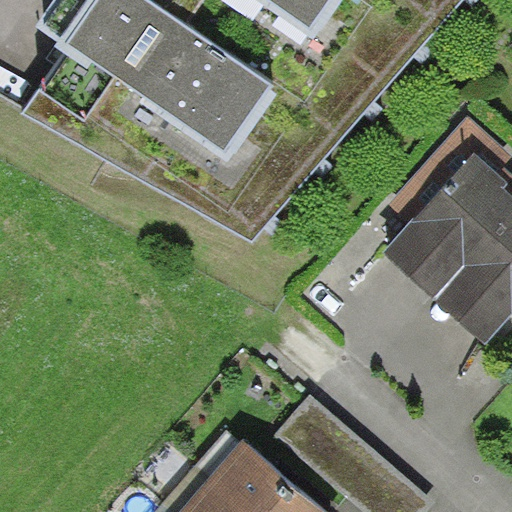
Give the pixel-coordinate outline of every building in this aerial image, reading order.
[(55,0),(36,28),(66,47),(20,113),(252,243),(456,0),(55,0)] [(379,252),(432,297),(511,202),(511,191),(490,174),(504,157),(457,117),(398,187),(419,205),(379,252)] [(511,202),(432,297),(483,340),(511,306),(511,202)] [(423,511),(430,504),(303,388),(267,426),(361,511),(423,511)] [(322,511),(229,434),(197,472),(244,511),(322,511)] [(244,511),(197,472),(165,511),(166,511),(244,511)]
